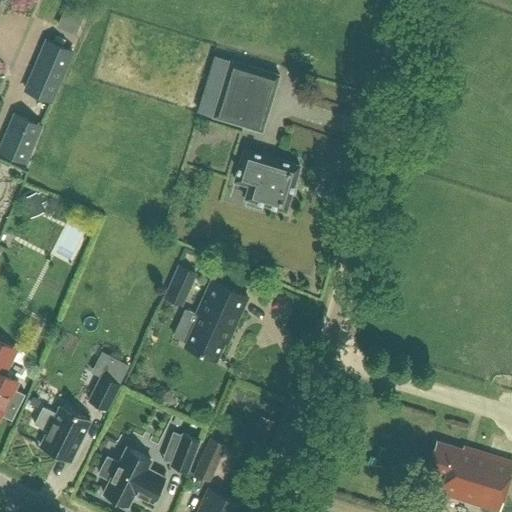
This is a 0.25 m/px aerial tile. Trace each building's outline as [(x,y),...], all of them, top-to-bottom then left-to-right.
[(14,63),(25,66),(34,38),(23,35),(14,63)] [(73,51),(44,39),(23,90),(52,102),(73,51)] [(278,75),(229,60),(212,116),(261,131),(278,75)] [(43,125),(14,112),(0,144),(0,151),(26,163),(43,125)] [(299,165),(244,148),(234,180),(248,185),(244,198),(247,199),(245,204),(260,208),(262,203),(285,210),(299,165)] [(178,265),(163,298),(182,306),(196,273),(178,265)] [(247,297),(211,281),(197,312),(200,313),(185,346),(215,360),(230,327),(233,329),(247,297)] [(16,350),(0,342),(0,415),(18,381),(3,374),(16,350)] [(120,384),(100,374),(87,400),(107,410),(120,384)] [(63,405),(43,446),(75,461),(95,421),(63,405)] [(181,435),(173,432),(162,459),(171,462),(170,464),(187,471),(200,439),(182,433),(181,435)] [(225,444),(209,436),(192,473),(209,480),(225,444)] [(462,449),(437,441),(427,472),(437,475),(436,478),(443,481),(439,492),(499,511),(511,468),(511,460),(463,445),(462,449)] [(151,459),(127,447),(119,462),(107,456),(99,473),(110,479),(103,493),(127,505),(134,491),(153,501),(165,477),(147,468),(151,459)] [(235,511),(240,502),(209,487),(197,511),(235,511)]
